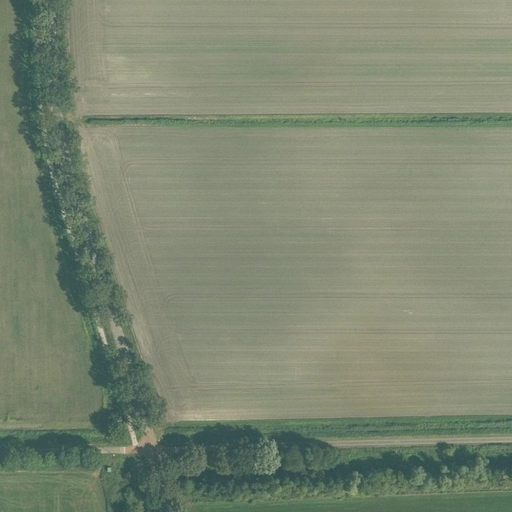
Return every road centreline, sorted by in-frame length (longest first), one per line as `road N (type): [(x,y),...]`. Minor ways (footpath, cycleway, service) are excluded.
road 1 (tertiary): [(149,449),(62,148),(48,0)]
road 2 (unclassified): [(149,449),(511,440)]
road 3 (unclassified): [(149,449),(0,454)]
